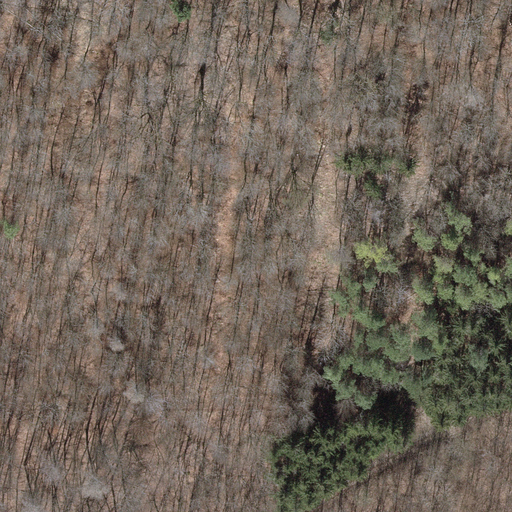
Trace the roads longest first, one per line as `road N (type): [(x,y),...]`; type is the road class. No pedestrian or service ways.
road 1 (track): [(0,397),(343,401),(379,389),(414,400),(443,437)]
road 2 (track): [(295,511),(511,400)]
